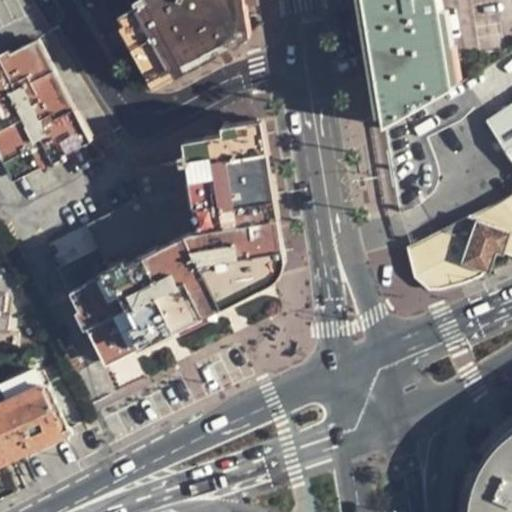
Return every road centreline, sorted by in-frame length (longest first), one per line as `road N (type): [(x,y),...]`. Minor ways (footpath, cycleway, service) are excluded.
road 1 (primary): [(337,366),(39,511)]
road 2 (residential): [(306,59),(179,104),(142,105),(115,85),(63,0)]
road 3 (primary): [(129,510),(345,431)]
road 4 (secondary): [(325,200),(337,366)]
road 5 (secondary): [(383,349),(325,200)]
road 6 (secondary): [(306,59),(325,200)]
road 7 (primary): [(511,298),(383,349)]
road 8 (primary): [(429,511),(432,450),(463,387)]
